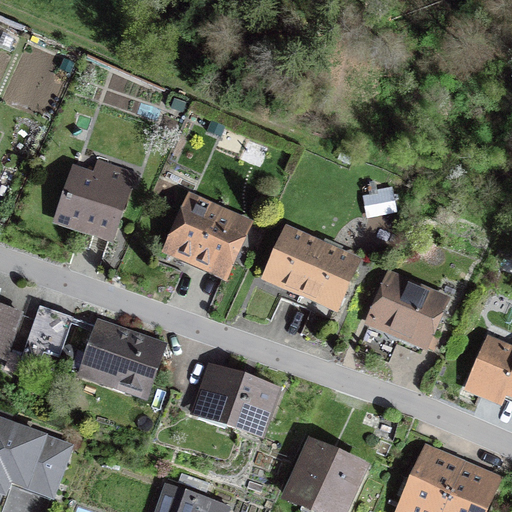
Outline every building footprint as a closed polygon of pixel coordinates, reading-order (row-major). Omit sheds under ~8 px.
[(114,244),(137,174),(102,162),(98,175),(77,169),(58,225),(114,244)] [(394,188),(376,191),(381,218),(399,214),(394,188)] [(237,283),(264,224),(201,196),(175,255),(237,283)] [(298,299),(323,245),(287,229),(263,282),(298,299)] [(323,245),(298,299),(337,316),(362,263),(323,245)] [(439,276),(432,292),(430,297),(407,287),(408,282),(387,273),(364,328),(426,354),(450,300),(460,304),(467,288),(439,276)] [(0,358),(6,360),(22,311),(0,303),(0,358)] [(37,310),(19,360),(45,370),(49,358),(60,362),(74,323),(37,310)] [(164,404),(183,348),(116,325),(97,381),(164,404)] [(511,347),(505,344),(483,397),(511,409),(511,347)] [(286,393),(214,367),(196,417),(268,443),(286,393)] [(72,505),(89,451),(26,431),(29,422),(0,412),(0,496),(23,504),(27,491),(72,505)] [(350,511),(371,469),(311,441),(282,502),(303,511),(350,511)] [(442,511),(463,463),(429,449),(401,511),(442,511)] [(463,463),(442,511),(491,511),(505,481),(463,463)] [(231,511),(234,508),(171,485),(161,511),(231,511)]
